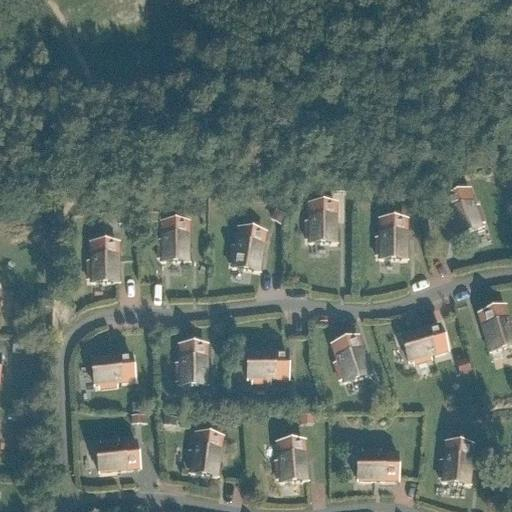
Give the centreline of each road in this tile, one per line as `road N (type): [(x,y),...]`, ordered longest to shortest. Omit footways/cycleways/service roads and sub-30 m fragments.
road 1 (residential): [(511,277),(375,312),(293,306),(97,321),(64,349),(59,419)]
road 2 (residential): [(64,506),(166,502),(217,511)]
